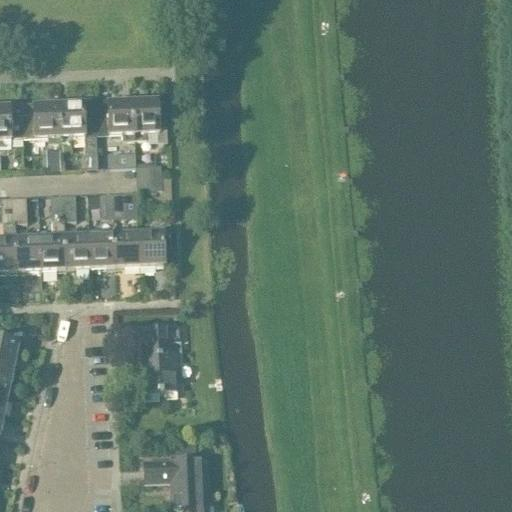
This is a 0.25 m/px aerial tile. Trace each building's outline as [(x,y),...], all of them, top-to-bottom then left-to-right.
[(94,105),(96,141),(121,140),(121,146),(134,145),(132,106),(110,107),(110,104),(94,105)] [(57,109),(59,149),(71,148),(71,142),(96,141),(94,105),(84,106),(84,108),(57,109)] [(132,106),(134,145),(146,145),(145,139),(158,139),(158,147),(167,147),(165,119),(158,119),(157,105),(132,106)] [(20,108),(22,145),(47,143),(47,149),(59,149),(57,109),(33,110),(33,107),(20,108)] [(0,111),(0,145),(22,145),(20,108),(7,108),(8,111),(0,111)] [(59,153),(46,154),(46,175),(59,175),(59,153)] [(97,157),(85,158),(86,173),(97,173),(97,157)] [(108,159),(108,172),(134,171),(135,171),(134,158),(108,159)] [(134,171),(135,183),(160,183),(160,170),(135,171),(134,171)] [(136,196),(161,195),(160,183),(135,183),(136,196)] [(99,225),(112,224),(111,198),(98,199),(99,225)] [(111,198),(112,224),(124,224),(124,198),(111,198)] [(61,201),(65,274),(89,273),(88,239),(75,239),(75,234),(63,235),(63,226),(76,226),(74,200),(61,201)] [(51,240),(38,241),(40,275),(65,274),(61,201),(49,201),(51,240)] [(12,203),(15,276),(40,275),(38,241),(26,241),(26,236),(14,237),(14,228),(26,227),(25,202),(12,203)] [(0,276),(15,276),(12,203),(0,203),(0,212),(1,228),(2,227),(2,243),(0,242),(0,276)] [(137,237),(139,271),(164,270),(162,230),(148,231),(149,236),(137,237)] [(88,239),(89,273),(114,272),(112,232),(101,233),(101,238),(88,239)] [(112,232),(114,272),(139,271),(137,237),(125,237),(124,232),(112,232)] [(134,334),(135,369),(139,369),(141,398),(182,397),(180,358),(157,359),(157,347),(178,346),(177,332),(134,334)] [(0,344),(0,369),(13,372),(19,348),(0,344)] [(0,369),(0,394),(8,396),(13,372),(0,369)] [(0,394),(0,419),(3,420),(8,396),(0,394)] [(171,511),(203,511),(201,464),(144,467),(145,488),(170,487),(171,511)]
